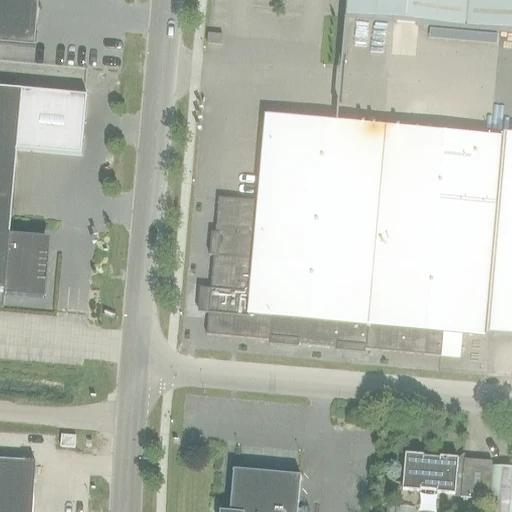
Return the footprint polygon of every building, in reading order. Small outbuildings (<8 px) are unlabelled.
[(0,0),(0,45),(35,49),(39,0),(0,0)] [(511,33),(511,0),(347,0),(346,19),(511,33)] [(222,46),(222,36),(208,35),(207,45),(222,46)] [(0,89),(0,292),(4,293),(3,296),(44,300),(46,276),(48,255),(44,255),(44,254),(45,239),(9,236),(17,152),(81,157),(87,97),(22,91),(0,89)] [(203,290),(200,314),(208,315),(206,336),(270,342),(270,346),(298,349),(299,345),(337,348),(336,352),(365,355),(365,351),(441,358),(443,334),(487,338),(487,334),(511,336),(511,135),(506,135),(504,135),(504,139),(462,135),(386,128),(265,116),(265,120),(258,203),(234,201),(218,199),(215,234),(211,234),(209,257),(213,257),(209,290),(203,290)] [(61,436),(60,448),(75,449),(76,438),(61,436)] [(455,496),(458,460),(440,458),(439,460),(423,459),(424,457),(405,455),(402,491),(420,493),(421,491),(437,492),(437,495),(455,496)] [(0,460),(0,511),(31,511),(35,463),(0,460)] [(489,490),(491,467),(492,463),(464,461),(460,499),(488,501),(489,490)] [(487,511),(511,511),(511,468),(491,467),(489,490),(488,501),(487,511)] [(297,511),(301,477),(233,471),(229,511),(297,511)]
